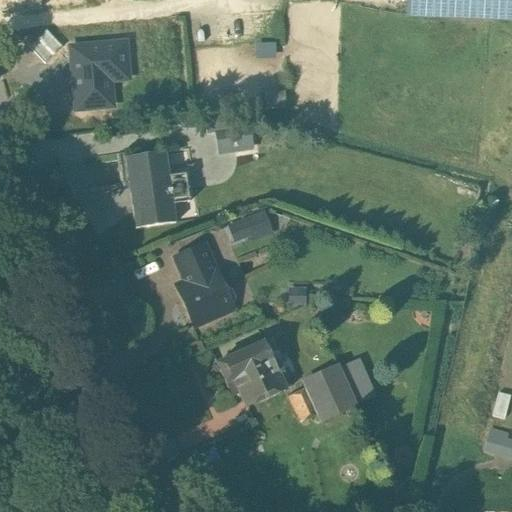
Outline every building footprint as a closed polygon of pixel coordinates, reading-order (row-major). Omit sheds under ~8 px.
[(511,0),(410,0),(410,14),(511,17),(511,0)] [(67,44),(72,114),(116,110),(114,84),(131,83),(127,39),(67,44)] [(286,110),(285,93),(265,94),(266,111),(286,110)] [(230,114),(206,118),(208,132),(216,131),(220,153),(251,148),(247,124),(232,127),(230,114)] [(165,152),(141,155),(145,180),(129,183),(136,229),(175,223),(165,152)] [(141,155),(119,158),(123,184),(129,183),(145,180),(141,155)] [(264,212),(227,225),(233,243),(251,237),(253,243),(273,236),(264,212)] [(203,247),(175,259),(185,279),(212,267),(203,247)] [(212,267),(185,279),(190,292),(188,297),(183,299),(194,325),(230,309),(229,306),(233,304),(235,298),(232,290),(225,287),(221,289),(212,267)] [(264,342),(216,363),(226,383),(233,380),(245,407),(290,387),(279,363),(274,365),(264,342)] [(335,368),(305,382),(323,420),(353,406),(335,368)] [(307,388),(288,396),(300,423),(319,414),(307,388)] [(509,433),(490,427),(483,450),(511,459),(511,439),(507,438),(509,433)]
